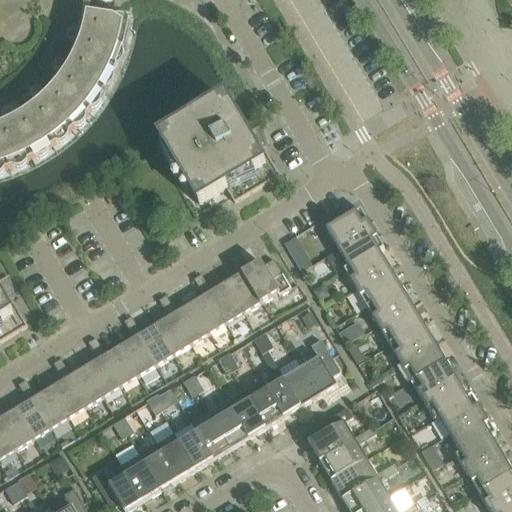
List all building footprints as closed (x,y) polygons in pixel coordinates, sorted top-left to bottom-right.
[(0,179),(1,179),(3,177),(5,175),(5,173),(14,170),(16,171),(18,172),(21,172),(23,171),(25,170),(26,168),(28,166),(28,164),(36,160),(38,161),(41,161),(43,160),(45,159),(47,158),(48,156),(49,154),(49,152),(57,147),(59,147),(61,147),(63,146),(65,145),(67,143),(68,141),(69,139),(69,137),(75,131),(78,131),(80,130),(82,129),(84,128),(85,126),(86,124),(86,122),(86,119),(92,112),(94,112),(96,111),(98,110),(100,109),(101,107),(101,104),(101,102),(101,100),(106,92),(108,92),(110,91),(112,89),(113,87),(114,85),(114,83),(114,80),(113,78),(117,70),(119,69),(121,68),(122,66),(123,64),(124,62),(124,60),(123,58),(122,56),(123,51),(129,27),(127,25),(126,24),(124,23),(122,22),(120,22),(118,23),(116,24),(114,24),(90,20),(85,40),(78,58),(69,75),(58,91),(45,105),(30,116),(14,127),(0,132),(0,179)] [(160,142),(200,208),(225,193),(235,206),(280,179),(264,152),(259,144),(258,144),(258,145),(253,146),(248,148),(243,140),(247,138),(247,139),(262,130),(262,129),(248,137),(227,102),(214,109),(190,124),(160,142)] [(327,234),(339,254),(373,233),(362,214),(327,234)] [(373,233),(339,254),(350,271),(350,272),(380,254),(380,255),(385,253),(373,233)] [(350,272),(350,271),(345,274),(357,293),(391,273),(380,255),(380,254),(350,272)] [(230,262),(235,271),(243,266),(237,257),(230,262)] [(244,277),(262,308),(279,298),(280,300),(292,293),(275,264),(250,279),(248,274),(244,277)] [(243,266),(235,271),(240,279),(225,288),(244,319),(262,308),(244,277),(248,274),(243,266)] [(357,293),(368,312),(402,291),(391,273),(357,293)] [(0,346),(28,330),(7,294),(6,295),(0,297),(0,286),(10,280),(10,279),(0,284),(0,346)] [(195,283),(200,292),(207,287),(202,279),(195,283)] [(205,300),(190,309),(209,340),(227,329),(209,298),(212,296),(207,287),(200,292),(205,300)] [(209,298),(227,329),(244,319),(225,288),(212,296),(209,298)] [(402,291),(368,312),(379,330),(413,310),(402,291)] [(160,304),(165,313),(172,308),(167,300),(160,304)] [(155,330),(174,361),(193,350),(174,319),(177,317),(172,308),(165,313),(170,321),(155,330)] [(174,319),(193,350),(209,340),(190,309),(177,317),(174,319)] [(413,310),(379,330),(390,349),(424,328),(413,310)] [(125,325),(130,334),(137,329),(132,321),(125,325)] [(342,335),(347,345),(364,337),(359,327),(342,335)] [(435,347),(424,328),(390,349),(401,367),(435,347)] [(137,329),(130,334),(135,342),(120,351),(139,382),(158,371),(139,340),(143,338),(137,329)] [(155,330),(143,338),(139,340),(158,371),(174,361),(155,330)] [(254,344),(258,352),(270,345),(265,337),(254,344)] [(89,347),(94,355),(102,351),(97,342),(89,347)] [(303,373),(320,401),(338,390),(333,381),(341,376),(322,344),(312,350),(319,363),(303,373)] [(270,345),(258,352),(263,359),(274,352),(270,345)] [(447,366),(435,347),(401,367),(412,386),(447,366)] [(102,351),(94,355),(100,364),(85,372),(104,403),(122,393),(103,361),(107,359),(102,351)] [(103,361),(122,393),(139,382),(120,351),(107,359),(103,361)] [(219,365),(224,372),(235,366),(231,358),(219,365)] [(54,368),(59,376),(67,372),(62,363),(54,368)] [(235,366),(224,372),(228,380),(240,373),(235,366)] [(412,386),(424,405),(458,384),(447,366),(412,386)] [(65,385),(50,393),(69,425),(86,414),(68,383),(72,380),(67,372),(59,376),(65,385)] [(85,372),(72,380),(68,383),(86,414),(104,403),(85,372)] [(303,373),(285,383),(303,412),(320,401),(303,373)] [(266,388),(265,389),(285,422),(303,412),(285,383),(281,376),(264,386),(266,388)] [(184,386),(188,394),(200,387),(195,379),(184,386)] [(19,389),(25,397),(32,393),(27,384),(19,389)] [(469,403),(468,402),(458,384),(424,405),(436,425),(440,422),(440,421),(469,403)] [(200,387),(188,394),(193,401),(204,394),(200,387)] [(245,396),(268,433),(285,422),(265,389),(248,399),(246,396),(245,396)] [(37,401),(32,393),(25,397),(30,406),(15,415),(34,446),(51,435),(33,404),(37,401)] [(50,393),(37,401),(33,404),(51,435),(69,425),(50,393)] [(268,433),(245,396),(228,407),(250,444),(268,433)] [(147,405),(152,413),(163,406),(159,398),(147,405)] [(440,422),(451,439),(485,418),(473,399),(468,402),(469,403),(440,421),(440,422)] [(163,406),(152,413),(156,420),(168,413),(163,406)] [(215,425),(233,454),(250,444),(228,407),(211,416),(216,425),(215,425)] [(309,447),(321,467),(357,445),(355,442),(345,426),(354,422),(348,412),(313,434),(318,442),(309,447)] [(0,423),(0,428),(17,456),(34,446),(15,415),(2,422),(0,423)] [(0,428),(0,423),(2,422),(0,418),(0,466),(17,456),(0,428)] [(451,439),(461,456),(462,457),(491,440),(492,441),(497,438),(485,418),(451,439)] [(114,429),(118,436),(130,429),(125,422),(114,429)] [(197,436),(215,465),(233,454),(215,425),(198,436),(197,436)] [(177,438),(175,439),(197,475),(215,465),(197,436),(198,436),(192,428),(176,438),(177,438)] [(130,429),(118,436),(123,443),(134,437),(130,429)] [(364,436),(368,444),(377,438),(373,431),(364,436)] [(357,445),(321,467),(332,485),(368,464),(359,449),(368,444),(364,436),(355,442),(357,445)] [(158,450),(180,486),(197,475),(175,439),(158,450)] [(503,458),(492,441),(491,440),(462,457),(461,456),(456,459),(468,479),(503,458)] [(180,486),(158,450),(140,460),(162,497),(180,486)] [(511,478),(511,473),(503,458),(468,479),(480,498),(511,478)] [(127,478),(145,507),(162,497),(140,460),(124,470),(129,477),(127,478)] [(368,464),(332,485),(343,504),(379,482),(377,479),(368,464)] [(386,473),(391,481),(399,476),(395,468),(386,473)] [(391,481),(386,473),(377,479),(379,482),(343,504),(348,511),(372,511),(391,501),(382,486),(391,481)] [(136,511),(145,507),(127,478),(111,488),(104,476),(94,482),(111,511),(116,511),(121,509),(122,511),(136,511)] [(497,511),(511,503),(511,478),(480,498),(488,511),(497,511)] [(7,494),(12,501),(23,494),(19,487),(7,494)] [(51,511),(86,511),(75,493),(65,499),(67,503),(51,511)] [(23,494),(12,501),(16,509),(27,502),(23,494)] [(397,511),(391,501),(372,511),(397,511)] [(511,511),(511,503),(497,511),(511,511)]
